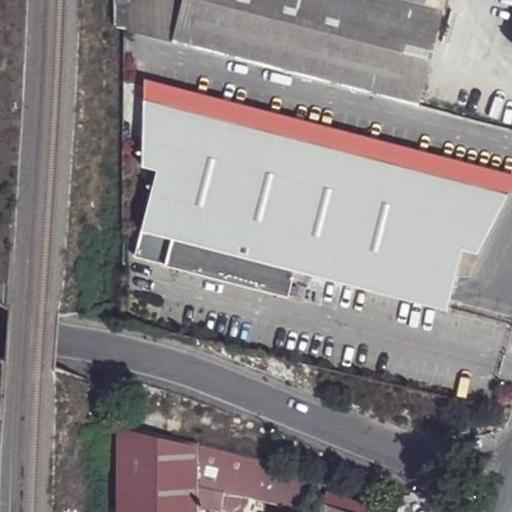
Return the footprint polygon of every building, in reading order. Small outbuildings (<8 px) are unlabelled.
[(123,21),(123,24),(173,37),(182,0),(111,0),(112,17),(123,21)] [(182,0),(173,37),(217,49),(416,102),(443,0),(182,0)] [(511,170),(143,75),(143,97),(507,192),(511,182),(511,170)] [(507,192),(143,97),(142,163),(157,167),(141,228),(172,235),(165,262),(288,294),(294,268),(416,299),(423,272),(453,280),(462,247),(477,251),(507,192)] [(453,280),(423,272),(416,299),(446,307),(453,280)] [(157,433),(120,425),(119,511),(201,511),(202,445),(157,433)] [(252,496),(271,500),(281,463),(202,445),(201,511),(229,511),(229,490),(252,496)] [(299,506),(308,470),(281,463),(271,500),(299,506)] [(248,511),(252,496),(229,490),(229,511),(233,511),(248,511)] [(346,511),(319,503),(315,511),(346,511)]
